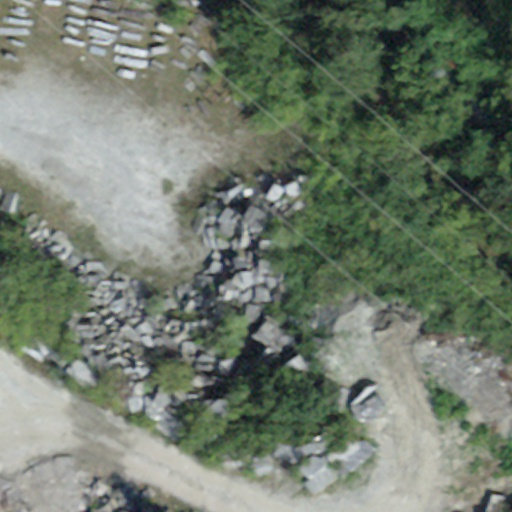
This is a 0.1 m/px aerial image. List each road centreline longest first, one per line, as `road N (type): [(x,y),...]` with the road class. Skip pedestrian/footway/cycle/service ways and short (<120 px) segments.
road 1 (track): [(0,369),(17,394),(84,418),(273,511)]
road 2 (track): [(0,107),(79,125),(181,177)]
